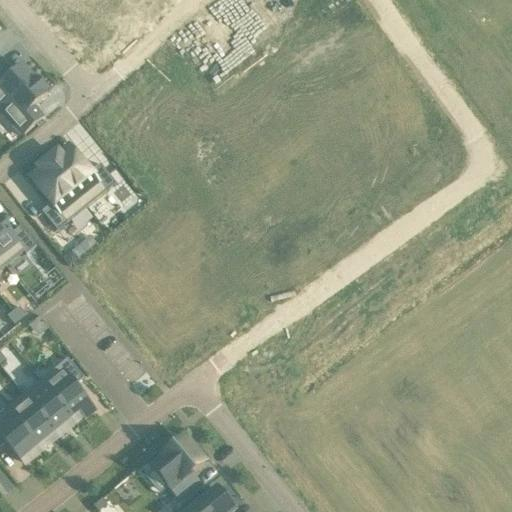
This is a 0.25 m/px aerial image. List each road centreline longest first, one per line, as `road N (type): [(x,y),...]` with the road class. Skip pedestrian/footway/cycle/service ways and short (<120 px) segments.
road 1 (residential): [(181,393),(325,273),(414,81),(407,0)]
road 2 (residential): [(36,511),(181,393)]
road 3 (residential): [(181,393),(279,511)]
road 4 (residential): [(93,96),(202,0)]
road 5 (residential): [(9,0),(93,96)]
road 6 (residential): [(0,173),(93,96)]
